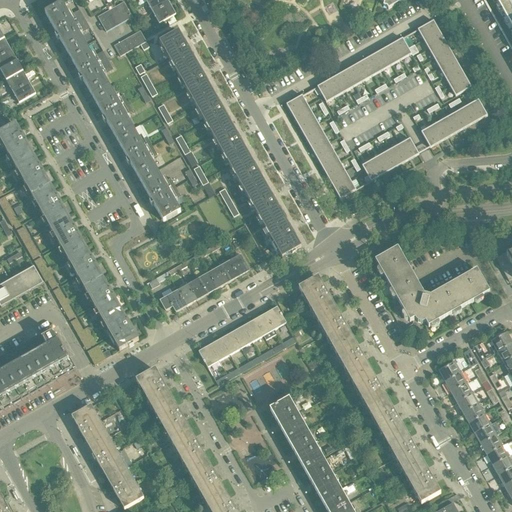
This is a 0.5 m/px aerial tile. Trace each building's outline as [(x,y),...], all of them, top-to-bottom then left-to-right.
[(152,0),(147,3),(153,14),(170,5),(166,0),(152,0)] [(380,0),(380,1),(384,2),(384,3),(383,7),(387,8),(388,10),(399,4),(403,1),(402,0),(380,0)] [(511,47),(510,45),(494,17),(489,7),(488,5),(485,0),(458,0),(498,70),(511,94),(511,47)] [(506,20),(509,25),(511,29),(511,0),(494,0),(499,7),(502,12),(506,20)] [(124,3),(118,7),(120,11),(127,8),(124,3)] [(48,13),(45,15),(49,20),(58,37),(59,38),(60,40),(65,48),(66,50),(68,55),(72,62),(82,79),(83,81),(89,92),(93,98),(96,104),(106,121),(107,123),(113,134),(116,140),(120,145),(129,163),(130,163),(131,165),(137,176),(141,183),(143,187),(153,204),(153,205),(154,206),(160,217),(161,217),(163,216),(166,221),(167,222),(175,216),(178,215),(175,209),(177,208),(175,203),(174,201),(179,198),(181,197),(176,188),(171,179),(164,183),(151,160),(155,157),(157,156),(152,147),(147,138),(144,140),(140,142),(127,118),(134,114),(129,105),(123,96),(121,97),(117,100),(103,76),(110,72),(105,63),(100,54),(93,58),(80,35),(86,31),(81,22),(76,13),(69,17),(63,5),(60,6),(59,6),(48,13)] [(170,5),(153,14),(159,25),(176,16),(170,5)] [(118,7),(116,8),(111,10),(114,15),(120,11),(118,7)] [(127,8),(120,11),(121,13),(123,16),(129,13),(127,8)] [(111,10),(109,12),(98,18),(101,24),(106,21),(111,18),(116,15),(121,13),(120,11),(114,15),(111,10)] [(80,11),(76,13),(81,22),(85,20),(80,11)] [(121,13),(116,15),(121,24),(126,22),(123,16),(121,13)] [(132,18),(129,13),(123,16),(126,22),(132,18)] [(116,15),(111,18),(116,27),(121,24),(116,15)] [(111,18),(106,21),(111,30),(116,27),(111,18)] [(85,20),(81,22),(86,31),(90,29),(85,20)] [(111,30),(106,21),(101,24),(106,33),(111,30)] [(418,32),(423,41),(439,32),(433,22),(418,31),(418,32)] [(140,32),(135,35),(138,41),(143,37),(140,32)] [(423,41),(428,50),(444,41),(439,32),(423,41)] [(282,260),(301,250),(301,249),(293,236),(294,236),(296,235),(294,232),(289,223),(287,225),(283,218),(276,206),(277,205),(279,204),(277,202),(272,193),(270,194),(269,194),(265,187),(258,175),(259,174),(261,173),(259,170),(254,162),(252,163),(248,156),(241,144),(242,144),(244,143),(242,140),(237,131),(235,132),(234,133),(230,126),(223,114),(224,113),(226,112),(225,110),(220,100),(218,102),(217,102),(213,95),(206,82),(207,82),(209,81),(207,78),(202,69),(200,71),(199,71),(196,65),(189,52),(191,50),(190,48),(185,39),(183,40),(182,40),(178,34),(169,39),(167,41),(160,45),(162,48),(169,60),(177,75),(186,90),(191,100),(195,106),(200,115),(204,122),(212,136),(221,152),(229,167),(238,182),(247,198),(256,214),(264,228),(273,244),(282,260)] [(135,35),(129,38),(135,48),(135,49),(136,48),(140,46),(141,46),(138,41),(135,35)] [(143,37),(138,41),(141,46),(146,43),(143,37)] [(129,38),(124,41),(128,48),(130,52),(135,49),(135,48),(129,38)] [(403,40),(393,45),(402,61),(412,56),(410,53),(408,50),(403,40)] [(0,43),(0,57),(11,51),(9,48),(5,41),(0,43)] [(124,41),(119,44),(121,48),(125,55),(129,52),(130,52),(128,48),(124,41)] [(428,50),(434,59),(449,50),(444,41),(428,50)] [(141,46),(140,46),(144,52),(149,49),(146,43),(141,46)] [(119,44),(114,47),(115,48),(120,58),(125,55),(121,48),(119,44)] [(393,45),(384,51),(393,67),(402,61),(393,45)] [(434,59),(439,69),(455,60),(449,50),(434,59)] [(11,51),(0,57),(0,70),(1,72),(17,62),(11,51)] [(384,51),(374,56),(383,72),(393,67),(384,51)] [(103,52),(100,54),(105,63),(108,61),(103,53),(103,52)] [(374,56),(365,61),(374,77),(383,72),(374,56)] [(440,71),(444,78),(460,69),(455,60),(439,69),(440,71)] [(108,61),(105,63),(110,72),(113,70),(108,61)] [(365,61),(356,67),(365,83),(373,78),(374,77),(365,61)] [(17,62),(1,72),(7,82),(23,73),(17,62)] [(141,66),(135,69),(139,76),(145,73),(141,66)] [(356,67),(346,72),(355,88),(365,83),(356,67)] [(444,78),(450,88),(466,78),(460,69),(444,78)] [(346,72),(337,77),(346,93),(355,88),(346,72)] [(23,73),(7,82),(13,93),(29,84),(23,73)] [(146,75),(141,79),(152,99),(158,95),(146,75)] [(337,77),(327,83),(336,99),(346,93),(337,77)] [(466,78),(450,88),(455,98),(466,92),(471,90),(472,89),(469,84),(466,78)] [(318,89),(321,94),(326,104),(336,99),(327,83),(317,88),(318,89)] [(29,84),(13,93),(19,104),(36,95),(29,84)] [(138,91),(142,98),(147,95),(143,88),(138,91)] [(147,95),(142,98),(146,105),(151,102),(147,95)] [(290,113),(292,115),(307,106),(303,98),(302,97),(286,106),(290,113)] [(477,102),(469,107),(478,123),(487,117),(478,101),(477,102)] [(164,106),(158,109),(167,126),(173,122),(164,106)] [(292,115),(297,124),(313,115),(307,106),(292,115)] [(469,107),(459,112),(468,128),(478,123),(469,107)] [(459,112),(450,117),(459,133),(468,128),(459,112)] [(297,124),(302,134),(318,125),(313,115),(297,124)] [(448,118),(440,123),(449,139),(451,138),(459,133),(450,117),(448,118)] [(440,123),(431,128),(440,144),(449,139),(440,123)] [(0,134),(0,141),(110,336),(119,352),(120,353),(139,342),(131,328),(133,327),(127,316),(125,317),(114,298),(116,296),(110,285),(107,286),(96,267),(98,265),(92,254),(90,255),(79,236),(81,235),(75,223),(72,224),(62,205),(64,204),(57,193),(55,194),(44,174),(46,173),(40,162),(38,163),(27,143),(29,142),(22,131),(20,132),(17,125),(15,126),(0,134)] [(135,128),(140,139),(147,136),(142,125),(135,128)] [(302,134),(308,143),(324,134),(318,125),(302,134)] [(440,144),(431,128),(421,134),(430,150),(440,144)] [(166,130),(162,132),(166,139),(170,137),(166,130)] [(308,143),(313,153),(329,144),(324,134),(308,143)] [(170,137),(166,139),(170,147),(172,145),(174,144),(170,137)] [(181,137),(176,140),(185,157),(190,153),(181,137)] [(410,140),(400,146),(409,161),(419,156),(410,140)] [(313,153),(318,162),(334,153),(329,144),(313,153)] [(400,146),(391,151),(400,167),(409,161),(400,146)] [(384,155),(382,156),(391,172),(399,168),(400,167),(391,151),(384,155)] [(318,162),(324,171),(340,162),(334,153),(318,162)] [(382,156),(372,162),(381,177),(391,172),(382,156)] [(188,169),(183,159),(168,166),(171,172),(178,169),(180,173),(188,169)] [(324,171),(329,181),(345,172),(340,162),(324,171)] [(362,167),(368,177),(371,182),(371,183),(381,177),(372,162),(362,167)] [(199,168),(194,171),(203,187),(208,184),(199,168)] [(190,171),(185,174),(189,181),(194,178),(190,171)] [(329,181),(334,190),(350,181),(345,172),(329,181)] [(194,178),(189,181),(193,188),(198,185),(194,178)] [(350,181),(334,190),(340,201),(356,192),(356,191),(350,181)] [(225,190),(219,193),(234,219),(239,216),(225,190)] [(349,209),(349,210),(352,215),(353,216),(354,215),(361,211),(362,211),(362,210),(362,209),(359,204),(358,204),(358,203),(357,203),(357,204),(349,208),(349,209)] [(19,207),(14,210),(18,217),(23,214),(19,207)] [(8,229),(3,231),(7,238),(12,236),(8,229)] [(236,234),(219,244),(222,248),(232,242),(236,249),(242,246),(236,234)] [(219,244),(209,250),(211,254),(222,248),(219,244)] [(209,250),(199,256),(201,260),(211,254),(209,250)] [(410,323),(412,321),(415,320),(416,321),(418,323),(418,322),(421,322),(421,324),(424,324),(425,323),(428,328),(490,293),(478,273),(429,301),(423,299),(399,258),(395,250),(375,261),(387,282),(410,323)] [(511,250),(506,253),(496,259),(509,282),(511,280),(511,250)] [(199,256),(188,261),(191,266),(201,260),(199,256)] [(241,256),(230,262),(239,278),(249,272),(249,273),(250,272),(241,256)] [(188,261),(178,268),(180,272),(191,266),(188,261)] [(230,262),(219,268),(228,284),(239,278),(230,262)] [(34,268),(23,274),(33,291),(43,285),(34,268)] [(48,270),(41,274),(42,277),(52,271),(50,268),(47,269),(48,270)] [(178,268),(167,274),(169,278),(180,272),(178,268)] [(219,268),(209,274),(218,290),(228,284),(219,268)] [(52,271),(42,277),(44,280),(52,275),(54,274),(52,271)] [(23,274),(13,280),(22,297),(33,291),(23,274)] [(157,279),(157,280),(159,283),(169,278),(167,274),(157,279)] [(209,274),(199,280),(208,296),(218,290),(209,274)] [(421,505),(420,506),(421,506),(441,495),(433,482),(435,481),(433,476),(431,477),(427,470),(427,471),(416,451),(418,450),(415,445),(413,446),(410,440),(409,440),(398,420),(400,419),(397,414),(395,415),(392,409),(391,408),(381,389),(383,388),(380,383),(378,384),(375,378),(374,378),(364,359),(366,358),(363,353),(361,354),(357,347),(357,348),(346,328),(348,327),(345,322),(343,323),(340,316),(340,317),(329,297),(331,296),(328,291),(326,292),(322,286),(318,279),(299,290),(298,291),(298,292),(300,291),(421,505)] [(13,280),(2,286),(12,303),(22,297),(13,280)] [(199,280),(188,286),(197,302),(208,296),(199,280)] [(12,303),(2,286),(0,287),(0,306),(1,309),(12,303)] [(188,286),(178,292),(187,308),(197,302),(188,286)] [(187,308),(178,292),(175,288),(171,290),(173,294),(160,302),(166,312),(173,309),(176,314),(177,314),(177,313),(187,308)] [(277,309),(266,316),(274,331),(286,324),(286,325),(277,309)] [(254,322),(263,337),(266,341),(277,335),(274,331),(266,316),(254,322)] [(254,322),(243,328),(252,344),(263,337),(254,322)] [(243,328),(232,335),(241,350),(252,344),(243,328)] [(83,331),(77,335),(78,337),(90,331),(88,329),(83,331)] [(0,413),(39,391),(76,370),(70,358),(68,360),(58,343),(59,343),(58,341),(57,342),(52,335),(53,334),(53,333),(51,330),(50,330),(0,357),(0,413)] [(90,331),(78,337),(86,351),(92,347),(90,343),(95,340),(90,331)] [(487,346),(493,357),(497,354),(511,345),(511,343),(507,335),(508,335),(507,334),(491,343),(487,346)] [(232,335),(221,341),(230,356),(241,350),(232,335)] [(287,341),(290,347),(295,344),(296,343),(296,344),(297,343),(293,338),(287,341)] [(221,341),(210,347),(219,362),(230,356),(221,341)] [(511,345),(497,354),(503,365),(511,359),(511,345)] [(479,346),(473,349),(481,363),(486,360),(487,360),(479,346)] [(219,362),(210,347),(200,353),(199,353),(204,362),(203,362),(205,364),(208,369),(219,362)] [(277,348),(271,351),(274,356),(280,353),(277,348)] [(93,349),(87,353),(95,366),(106,360),(111,357),(108,351),(103,354),(101,352),(97,355),(93,349)] [(274,356),(271,351),(265,354),(268,359),(274,356)] [(469,351),(464,354),(472,368),(477,365),(469,351)] [(511,359),(503,365),(509,375),(511,373),(511,359)] [(255,360),(249,363),(252,369),(258,365),(255,360)] [(486,360),(481,363),(484,369),(490,367),(489,366),(486,361),(486,360)] [(252,369),(249,363),(243,367),(246,372),(252,369)] [(440,374),(445,384),(461,375),(455,365),(455,364),(439,373),(439,374),(440,374)] [(478,378),(478,379),(483,376),(480,370),(474,372),(475,373),(478,378)] [(194,440),(185,422),(183,420),(185,419),(183,414),(181,415),(177,408),(166,389),(168,388),(165,383),(163,384),(160,378),(156,371),(136,382),(207,506),(209,511),(236,511),(238,511),(235,506),(233,507),(229,501),(218,482),(220,481),(217,476),(215,477),(212,470),(201,451),(203,450),(200,445),(198,446),(195,440),(194,440)] [(257,393),(276,381),(270,371),(257,379),(253,372),(247,377),(257,393)] [(232,373),(227,376),(230,381),(236,378),(232,373)] [(445,384),(451,394),(467,385),(461,375),(445,384)] [(489,378),(493,384),(498,381),(494,376),(495,375),(494,375),(489,378)] [(230,381),(227,376),(221,379),(224,385),(230,381)] [(483,376),(478,379),(481,384),(481,385),(487,382),(483,376)] [(498,381),(493,384),(496,390),(501,387),(498,382),(498,381)] [(451,394),(457,404),(473,396),(467,385),(451,394)] [(490,399),(490,400),(495,397),(492,390),(486,393),(487,394),(490,399)] [(298,395),(297,395),(292,398),(295,404),(301,401),(298,395)] [(457,404),(463,415),(479,406),(473,396),(457,404)] [(501,399),(505,405),(510,402),(509,402),(506,396),(501,399)] [(495,397),(490,400),(493,405),(493,406),(499,403),(495,397)] [(352,511),(347,502),(289,400),(270,411),(327,511),(352,511)] [(463,415),(469,426),(485,417),(479,406),(463,415)] [(86,443),(97,462),(95,463),(98,468),(100,467),(103,474),(114,493),(112,494),(119,506),(121,504),(125,511),(144,500),(91,408),(72,419),(79,431),(77,433),(80,438),(82,437),(86,443)] [(502,420),(507,417),(503,411),(498,414),(498,415),(499,414),(502,420)] [(469,426),(475,436),(491,427),(485,417),(469,426)] [(507,417),(502,420),(502,421),(502,420),(505,426),(510,424),(507,417)] [(475,436),(481,446),(496,437),(491,427),(475,436)] [(481,446),(487,457),(502,448),(496,437),(481,446)] [(144,446),(142,441),(134,445),(136,450),(137,450),(142,447),(144,446)] [(331,447),(324,451),(327,455),(333,451),(331,447)] [(487,457),(493,467),(508,458),(510,457),(507,453),(506,454),(502,448),(487,457)] [(478,461),(482,469),(488,466),(483,458),(478,461)] [(493,467),(499,478),(511,469),(511,464),(508,458),(493,467)] [(511,469),(499,478),(505,488),(511,483),(511,469)] [(385,476),(389,483),(396,479),(393,472),(385,476)] [(6,505),(0,494),(0,511),(12,511),(10,511),(6,505)] [(434,510),(431,511),(457,511),(453,505),(451,506),(448,501),(447,500),(444,502),(433,508),(434,510)]
